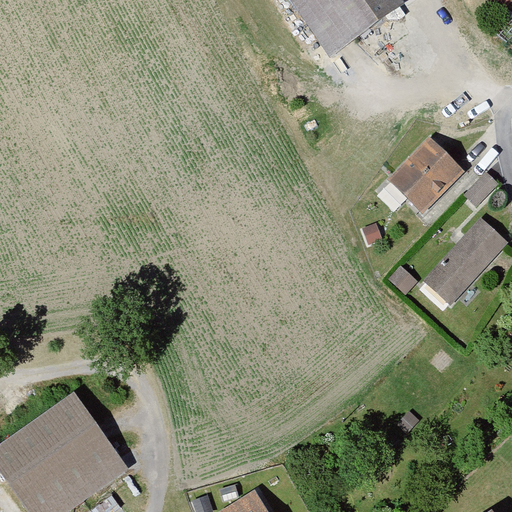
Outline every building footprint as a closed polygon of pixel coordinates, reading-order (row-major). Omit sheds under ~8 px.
[(285,0),(335,66),(389,41),(410,14),(399,0),(285,0)] [(394,190),(431,225),(471,182),(434,147),(394,190)] [(468,200),(480,212),(500,191),(489,179),(468,200)] [(425,289),(452,314),(511,248),(511,247),(485,223),(425,289)] [(393,287),(409,301),(421,289),(405,274),(393,287)] [(0,452),(0,464),(34,511),(76,511),(136,470),(81,394),(0,452)] [(275,511),(262,493),(228,511),(275,511)]
